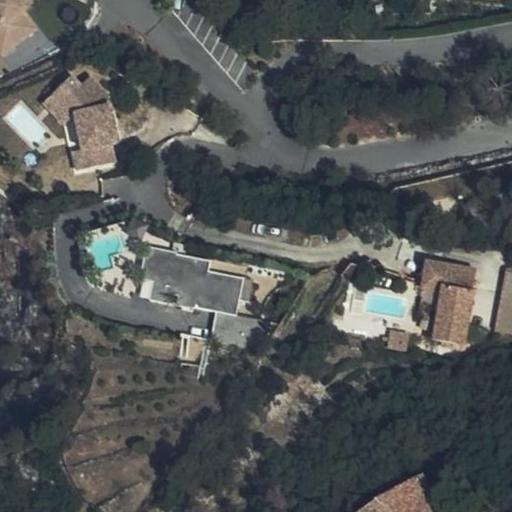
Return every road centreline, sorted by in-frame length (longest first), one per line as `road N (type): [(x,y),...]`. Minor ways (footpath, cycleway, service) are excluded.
road 1 (residential): [(256,117),(285,69),(318,52),(440,46),(511,29)]
road 2 (residential): [(511,130),(374,162),(304,161)]
road 3 (residential): [(304,161),(187,148),(160,166),(147,193)]
road 4 (residential): [(256,117),(151,11),(129,0)]
